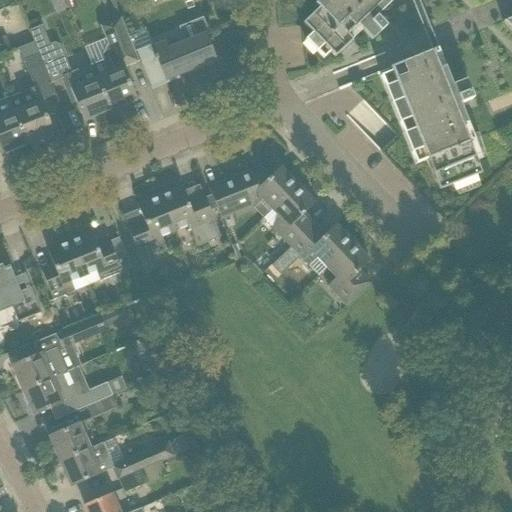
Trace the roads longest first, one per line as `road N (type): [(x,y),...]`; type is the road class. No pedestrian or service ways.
road 1 (residential): [(511,392),(409,259),(397,225),(273,100)]
road 2 (residential): [(0,208),(273,100)]
